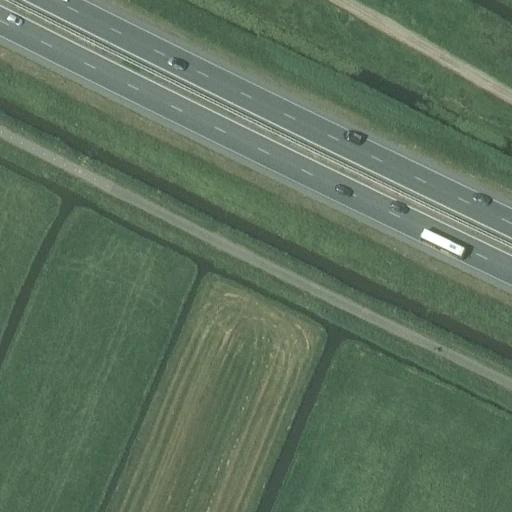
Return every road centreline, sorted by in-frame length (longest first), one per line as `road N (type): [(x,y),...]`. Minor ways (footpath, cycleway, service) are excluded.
road 1 (trunk): [(0,21),(511,271)]
road 2 (trunk): [(511,225),(51,0)]
road 3 (track): [(511,98),(337,0)]
